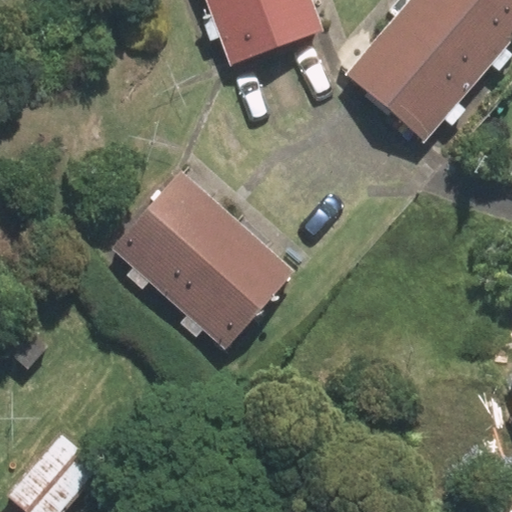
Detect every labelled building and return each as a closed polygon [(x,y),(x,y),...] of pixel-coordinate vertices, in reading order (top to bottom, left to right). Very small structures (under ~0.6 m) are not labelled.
[(204,0),(228,65),(319,32),(307,0),(204,0)] [(511,40),(511,0),(410,0),(341,80),(421,147),(511,40)] [(290,275),(179,177),(111,253),(222,351),(290,275)] [(361,364),(342,342),(305,373),(324,395),(361,364)] [(63,511),(102,469),(62,434),(4,499),(18,511),(63,511)]
